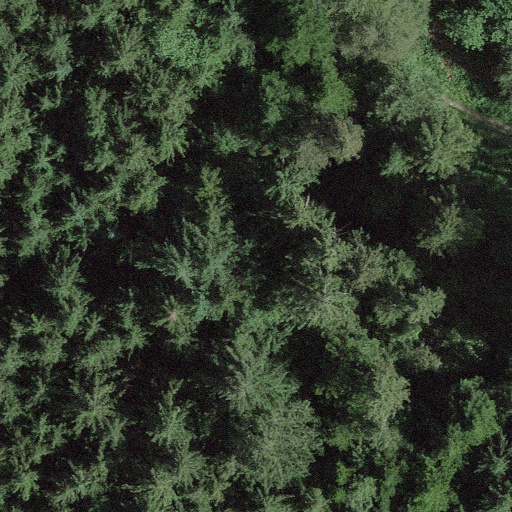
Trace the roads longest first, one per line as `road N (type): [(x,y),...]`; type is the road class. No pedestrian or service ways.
road 1 (track): [(192,0),(165,280),(128,511)]
road 2 (track): [(343,0),(476,119)]
